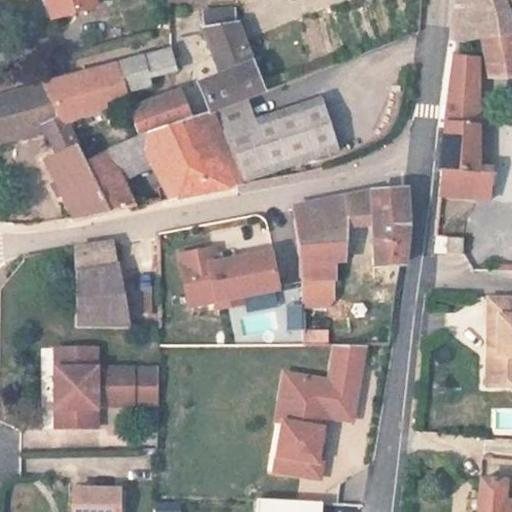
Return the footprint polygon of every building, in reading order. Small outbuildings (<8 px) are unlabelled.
[(50,0),(44,0),(49,17),(54,16),(50,0)] [(92,6),(90,0),(50,0),(54,16),(92,6)] [(511,0),(463,0),(460,12),(477,13),(480,36),(482,58),(484,87),(511,82),(511,0)] [(455,39),(480,36),(477,13),(460,12),(455,39)] [(257,97),(230,28),(229,13),(197,13),(199,29),(221,74),(196,82),(210,112),(245,101),(257,97)] [(114,62),(122,84),(174,71),(168,50),(114,62)] [(122,84),(114,62),(84,70),(47,81),(67,122),(126,94),(122,84)] [(485,182),(483,68),(464,66),(450,170),(445,210),(498,210),(499,182),(485,182)] [(108,213),(85,159),(77,141),(67,122),(47,81),(0,97),(0,138),(44,131),(55,153),(43,162),(73,220),(108,213)] [(189,118),(176,86),(126,101),(138,135),(189,118)] [(323,101),(253,126),(245,101),(210,112),(241,186),(262,180),(342,154),(323,101)] [(114,146),(85,159),(108,213),(137,207),(122,179),(150,170),(171,202),(241,186),(210,112),(189,118),(138,135),(114,146)] [(109,134),(77,141),(85,159),(114,146),(109,134)] [(375,269),(402,268),(408,241),(406,194),(319,203),(295,205),(301,293),(332,292),(332,230),(375,230),(375,269)] [(442,235),(440,253),(462,255),(463,237),(442,235)] [(75,247),(77,271),(114,262),(110,240),(75,247)] [(213,246),(179,253),(190,304),(216,298),(218,306),(243,301),(242,293),(278,285),(270,249),(216,261),(213,246)] [(124,260),(114,262),(77,271),(82,333),(135,322),(124,260)] [(511,298),(487,299),(488,343),(499,343),(500,358),(496,358),(489,366),(490,392),(511,390),(511,298)] [(307,345),(328,346),(329,329),(308,328),(307,345)] [(335,345),(334,353),(363,358),(365,346),(335,345)] [(132,368),(97,369),(96,350),(57,352),(60,426),(99,425),(98,403),(133,401),(132,368)] [(329,381),(284,373),(279,402),(294,404),(291,424),(282,422),(274,473),(319,480),(325,447),(319,446),(322,432),(324,418),(330,419),(352,423),(363,358),(334,353),(329,381)] [(294,404),(279,402),(276,421),(282,422),(291,424),(294,404)] [(73,491),(72,511),(119,511),(120,491),(73,491)] [(511,511),(511,493),(476,492),(475,511),(511,511)] [(180,511),(180,501),(155,502),(155,511),(180,511)] [(323,511),(323,504),(257,501),(256,511),(323,511)]
